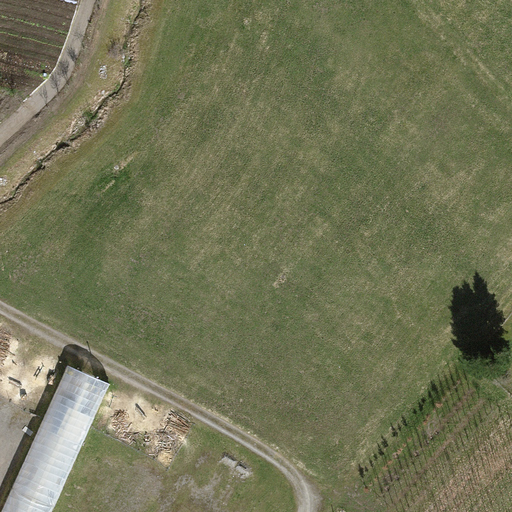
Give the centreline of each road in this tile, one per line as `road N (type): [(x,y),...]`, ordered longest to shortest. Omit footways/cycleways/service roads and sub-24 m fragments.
road 1 (track): [(309,511),(308,495),(285,465),(0,310)]
road 2 (track): [(151,0),(109,117),(0,213)]
road 3 (track): [(86,0),(66,68),(0,153)]
road 4 (track): [(511,105),(408,0)]
